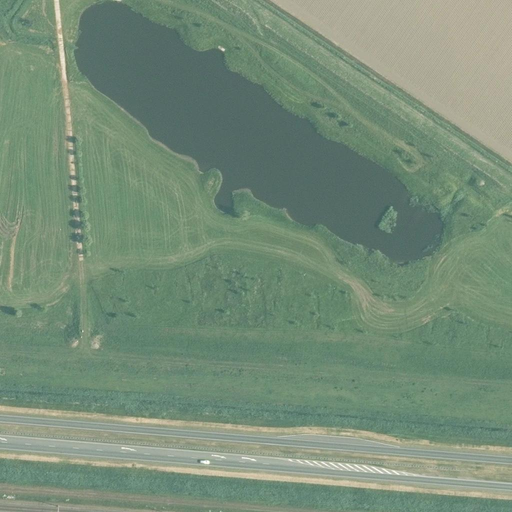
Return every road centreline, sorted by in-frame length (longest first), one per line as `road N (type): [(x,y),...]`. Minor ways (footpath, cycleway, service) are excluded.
road 1 (trunk): [(0,446),(511,488)]
road 2 (trunk): [(511,461),(0,419)]
road 3 (track): [(0,489),(298,511)]
road 4 (track): [(54,0),(79,251)]
